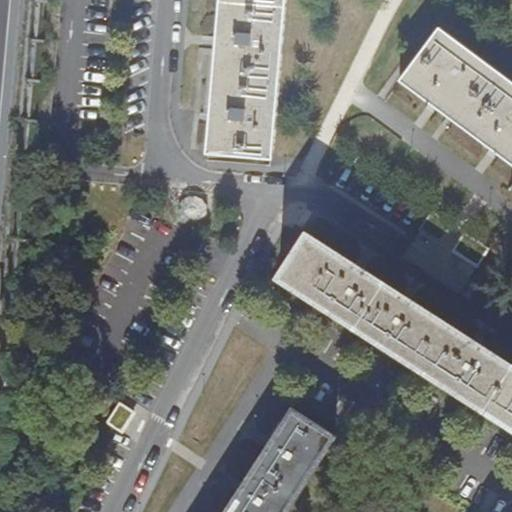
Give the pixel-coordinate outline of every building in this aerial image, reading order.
[(36,0),(32,59),(30,72),(22,154),(49,158),(51,138),(63,0),(36,0)] [(213,117),(211,147),(276,151),(286,0),(221,0),(219,36),(218,43),(218,47),(218,49),(218,53),(213,117)] [(511,80),(439,28),(436,32),(400,81),(430,102),(434,105),(437,108),(448,115),(450,117),(452,119),(491,147),(495,150),(499,153),(511,162),(511,188),(511,190),(511,80)] [(453,225),(432,211),(419,229),(440,242),(453,225)] [(308,232),(282,274),(511,422),(511,361),(482,343),(477,340),(473,337),(412,298),(407,295),(403,292),(365,268),(360,266),(356,263),(308,232)] [(466,232),(454,249),(479,265),(490,247),(466,232)] [(120,402),(108,422),(115,427),(122,431),(134,412),(120,402)] [(282,511),(333,433),(292,407),(272,438),(269,443),(266,447),(242,485),(238,490),(236,493),(224,511),(282,511)]
